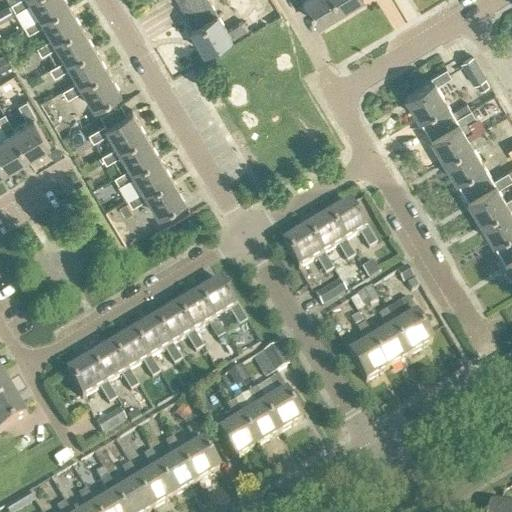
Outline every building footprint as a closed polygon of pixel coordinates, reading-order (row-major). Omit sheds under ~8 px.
[(65,2),(64,0),(13,0),(9,3),(14,10),(29,1),(37,15),(39,18),(65,2)] [(208,0),(189,0),(180,6),(192,27),(189,29),(203,51),(228,36),(230,39),(246,29),(242,21),(226,30),(208,0)] [(333,0),(303,0),(317,23),(339,9),(333,0)] [(333,0),(339,9),(355,0),(333,0)] [(79,24),(65,2),(39,18),(37,15),(22,24),(27,32),(42,23),(50,37),(52,40),(79,24)] [(0,20),(13,13),(7,3),(0,6),(0,20)] [(63,58),(65,62),(92,46),(79,24),(52,40),(50,37),(35,46),(40,54),(55,45),(63,58)] [(65,62),(63,58),(48,67),(53,75),(67,66),(76,80),(78,84),(105,67),(92,46),(65,62)] [(0,70),(9,66),(3,55),(0,56),(0,70)] [(460,62),(473,83),(485,76),(472,55),(460,62)] [(78,84),(76,80),(61,89),(66,97),(82,87),(93,105),(92,105),(93,106),(120,90),(119,89),(118,90),(105,67),(78,84)] [(466,102),(451,111),(435,84),(450,76),(445,68),(430,77),(432,80),(405,96),(418,117),(431,109),(444,130),(457,121),(455,118),(470,109),(466,102)] [(47,142),(32,117),(34,115),(25,99),(17,104),(26,119),(12,127),(9,129),(25,155),(47,142)] [(117,149),(144,133),(131,111),(132,110),(132,109),(106,125),(104,123),(88,133),(92,140),(106,131),(114,145),(117,149)] [(470,109),(455,118),(457,121),(444,130),(431,109),(418,117),(443,158),(470,142),(468,138),(465,133),(472,129),(467,121),(475,117),(470,109)] [(9,129),(12,127),(3,112),(0,114),(0,123),(5,132),(0,134),(0,163),(3,168),(25,155),(9,129)] [(482,130),(468,138),(470,142),(443,158),(455,179),(468,171),(481,191),(495,183),(492,179),(473,146),(487,138),(482,130)] [(157,154),(144,133),(117,149),(114,145),(100,154),(105,162),(119,153),(128,167),(130,171),(157,154)] [(170,175),(157,154),(130,171),(128,167),(113,176),(117,183),(132,174),(140,188),(143,192),(170,175)] [(507,170),(492,179),(495,183),(481,191),(468,171),(455,179),(480,220),(507,203),(505,200),(498,187),(511,179),(507,170)] [(183,197),(170,175),(143,192),(140,188),(125,197),(130,205),(145,196),(156,213),(183,197)] [(511,196),(505,200),(507,203),(480,220),(492,241),(506,232),(511,242),(511,211),(510,208),(511,206),(511,196)] [(341,246),(345,244),(358,236),(367,251),(375,247),(366,231),(363,232),(348,206),(325,220),(341,246)] [(323,258),(337,249),(346,264),(354,259),(345,244),(341,246),(325,220),(304,233),(319,260),(323,258)] [(511,242),(506,232),(492,241),(511,273),(511,242)] [(297,273),(315,262),(324,277),(332,273),(323,258),(319,260),(304,233),(281,246),(297,273)] [(403,287),(413,281),(406,269),(396,275),(403,287)] [(213,324),(215,322),(228,314),(237,329),(245,324),(237,309),(235,310),(219,284),(197,297),(213,324)] [(322,311),(346,297),(339,284),(315,299),(322,311)] [(411,295),(418,291),(415,284),(407,288),(411,295)] [(363,312),(378,303),(370,290),(356,299),(363,312)] [(193,335),(207,327),(216,342),(224,337),(215,322),(213,324),(197,297),(175,310),(191,337),(193,335)] [(430,345),(414,319),(417,317),(408,301),(386,314),(395,329),(392,331),(409,359),(430,345)] [(171,349),(185,340),(194,355),(202,350),(193,335),(191,337),(175,310),(153,323),(169,350),(171,349)] [(392,331),(395,329),(386,314),(379,319),(388,334),(374,342),(370,344),(388,372),(409,359),(392,331)] [(180,363),(171,349),(169,350),(153,323),(132,336),(148,363),(150,361),(163,353),(172,368),(180,363)] [(370,344),(374,342),(365,326),(358,331),(367,346),(349,357),(348,358),(365,387),(366,386),(388,372),(370,344)] [(159,376),(150,361),(148,363),(132,336),(110,349),(126,376),(128,374),(142,366),(151,381),(159,376)] [(275,376),(288,368),(276,348),(263,356),(275,376)] [(137,389),(128,374),(126,376),(110,349),(88,362),(104,389),(107,387),(121,379),(129,394),(137,389)] [(116,402),(107,387),(104,389),(88,362),(66,375),(82,402),(99,392),(108,407),(116,402)] [(235,391),(249,383),(240,369),(227,377),(235,391)] [(0,406),(12,399),(0,378),(0,406)] [(302,424),(286,397),(287,396),(277,379),(270,384),(279,399),(265,407),(262,409),(279,438),(301,425),(302,424)] [(262,409),(265,407),(256,392),(249,397),(258,411),(244,420),(241,422),(258,450),(279,438),(262,409)] [(0,434),(25,420),(12,399),(0,406),(0,434)] [(241,422),(244,420),(234,405),(227,409),(236,424),(219,435),(236,463),(258,450),(241,422)] [(184,428),(192,417),(181,409),(174,420),(184,428)] [(119,413),(96,428),(103,439),(126,425),(119,413)] [(217,473),(201,447),(204,445),(194,429),(186,434),(195,449),(182,456),(178,459),(195,486),(217,473)] [(178,459),(182,456),(173,442),(166,446),(175,461),(162,469),(157,472),(174,499),(195,486),(178,459)] [(157,472),(162,469),(153,454),(145,459),(154,474),(140,482),(135,485),(151,511),(153,511),(174,499),(157,472)] [(151,511),(135,485),(140,482),(131,467),(122,473),(131,487),(118,496),(114,498),(122,511),(151,511)] [(95,477),(101,485),(107,481),(102,472),(95,477)] [(122,511),(114,498),(118,496),(108,481),(107,481),(101,485),(110,500),(96,509),(92,511),(93,511),(122,511)] [(511,511),(511,492),(502,498),(498,511),(511,511)] [(93,511),(92,511),(96,509),(87,494),(79,499),(87,511),(93,511)] [(5,510),(6,511),(23,511),(35,505),(29,496),(5,510)]
